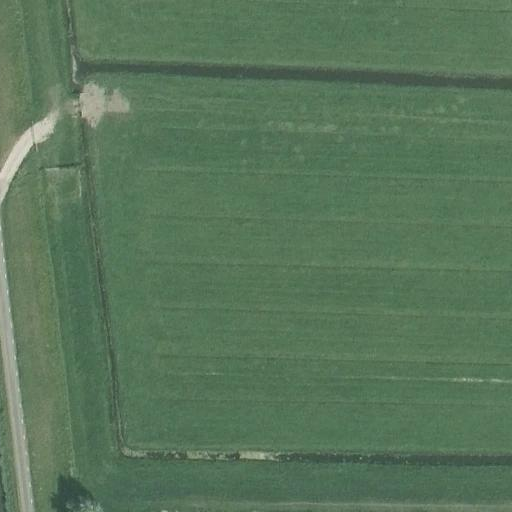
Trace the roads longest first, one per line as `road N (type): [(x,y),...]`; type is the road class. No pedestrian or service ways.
road 1 (unclassified): [(29,511),(0,257)]
road 2 (track): [(97,108),(51,123),(0,185)]
